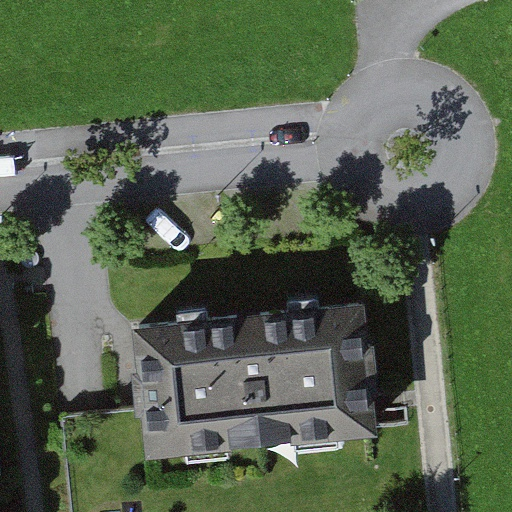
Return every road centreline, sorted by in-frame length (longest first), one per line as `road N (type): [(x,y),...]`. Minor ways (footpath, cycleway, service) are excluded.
road 1 (residential): [(0,192),(344,154)]
road 2 (residential): [(392,209),(431,205),(459,179),(465,140),(446,106),(409,91),(372,101),(357,115),(344,154)]
